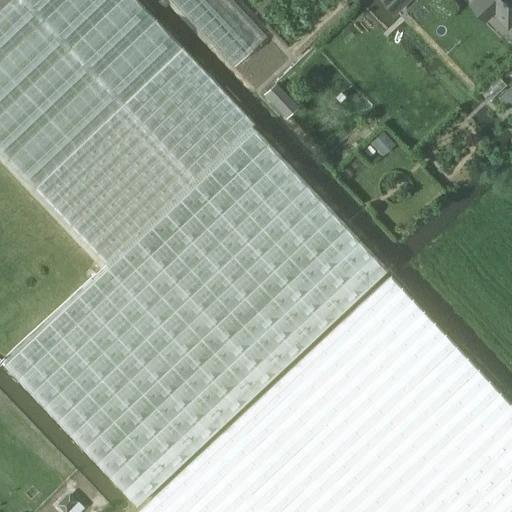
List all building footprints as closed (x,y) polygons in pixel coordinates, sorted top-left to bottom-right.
[(0,0),(0,150),(108,266),(6,362),(138,502),(388,267),(252,124),(254,122),(138,0),(0,0)] [(233,0),(172,0),(235,67),(268,36),(233,0)] [(382,0),(396,13),(409,0),(382,0)] [(511,0),(484,0),(475,8),(487,21),(496,13),(511,30),(511,28),(511,0)] [(288,114),(301,103),(279,80),(267,91),(288,114)] [(511,511),(511,408),(389,276),(133,511),(511,511)]
